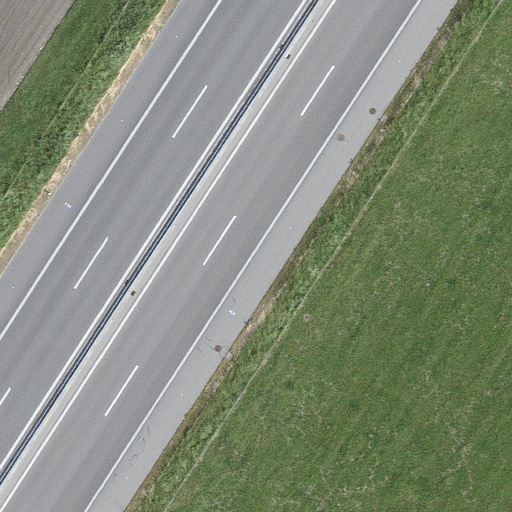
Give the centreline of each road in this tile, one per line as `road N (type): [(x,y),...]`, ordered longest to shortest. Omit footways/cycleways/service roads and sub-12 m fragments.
road 1 (motorway): [(43,511),(378,0)]
road 2 (motorway): [(262,0),(0,402)]
